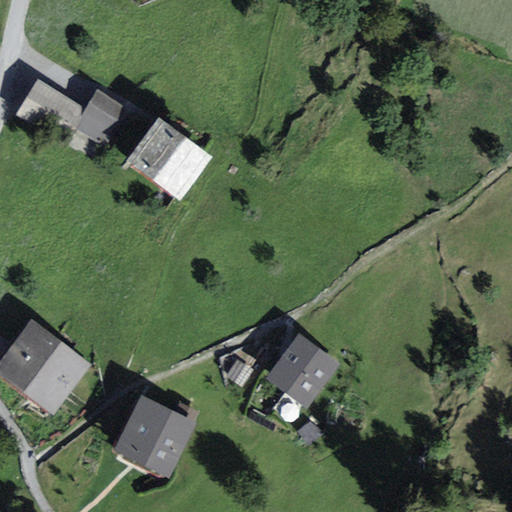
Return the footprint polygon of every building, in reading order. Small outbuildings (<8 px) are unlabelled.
[(79,107),(36,80),(18,108),(62,135),(79,107)] [(128,108),(99,89),(76,124),(105,143),(128,108)] [(217,153),(163,114),(131,158),(185,197),(217,153)] [(92,365),(32,317),(0,359),(0,370),(56,416),(92,365)] [(340,361),(300,333),(268,380),(307,408),(340,361)] [(196,420),(144,396),(116,458),(168,482),(196,420)]
